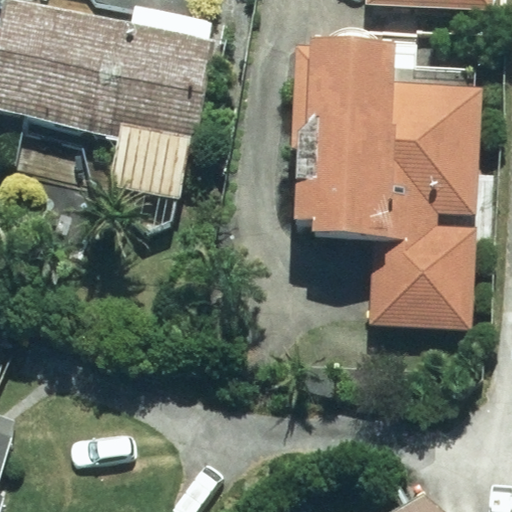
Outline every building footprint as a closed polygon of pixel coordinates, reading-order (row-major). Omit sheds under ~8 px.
[(363,0),(363,14),(486,18),(486,0),(363,0)] [(0,10),(0,128),(115,145),(103,232),(173,241),(201,39),(0,10)] [(467,345),(477,94),(396,91),(396,71),(287,66),(279,254),(366,257),(362,340),(467,345)] [(0,511),(6,511),(7,509),(0,506),(0,451),(9,424),(0,421),(0,511)] [(433,511),(427,500),(405,511),(433,511)]
